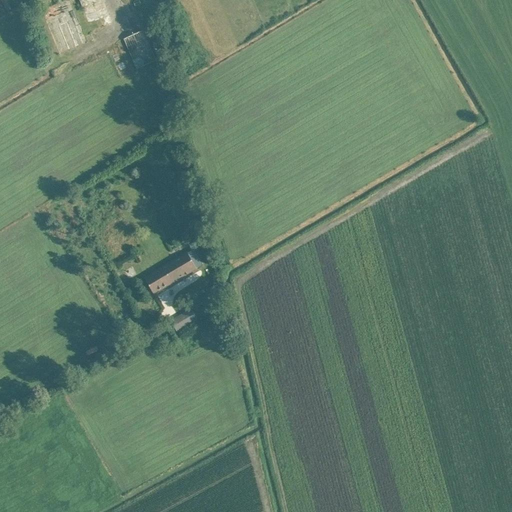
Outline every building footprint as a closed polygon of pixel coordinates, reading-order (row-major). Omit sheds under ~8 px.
[(88,0),(95,26),(117,20),(111,0),(88,0)] [(82,33),(68,33),(68,36),(71,46),(74,46),(94,39),(90,28),(90,32),(86,20),(86,22),(82,11),(82,10),(78,10),(81,18),(77,19),(82,33)] [(71,17),(61,19),(59,11),(53,12),(58,34),(73,31),(71,17)] [(144,279),(153,294),(202,265),(193,250),(184,255),(176,260),(144,279)] [(208,302),(213,311),(223,305),(218,296),(208,302)] [(170,321),(175,330),(177,332),(197,320),(197,319),(192,311),(191,309),(170,321)]
